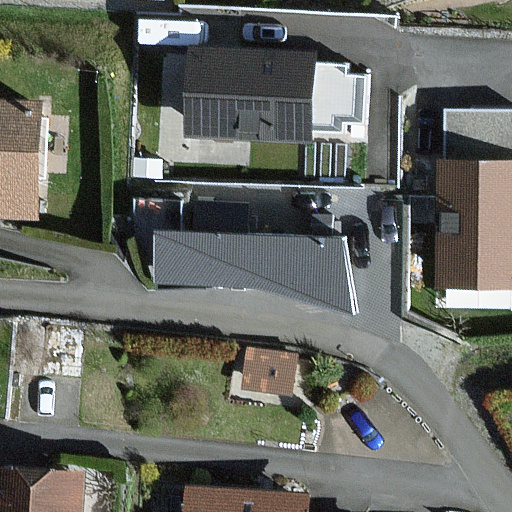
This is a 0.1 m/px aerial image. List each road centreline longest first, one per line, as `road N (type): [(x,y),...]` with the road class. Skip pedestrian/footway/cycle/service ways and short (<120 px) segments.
road 1 (residential): [(511,502),(423,384),(378,353),(154,310),(0,296)]
road 2 (residential): [(230,29),(511,52)]
